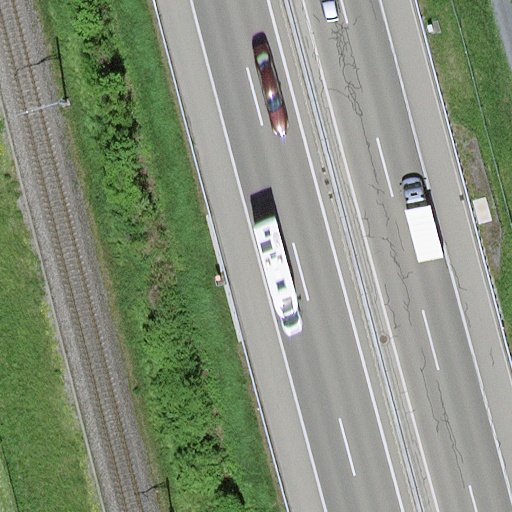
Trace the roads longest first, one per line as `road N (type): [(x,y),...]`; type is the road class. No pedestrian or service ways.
road 1 (motorway): [(489,511),(354,0)]
road 2 (motorway): [(241,0),(372,511)]
